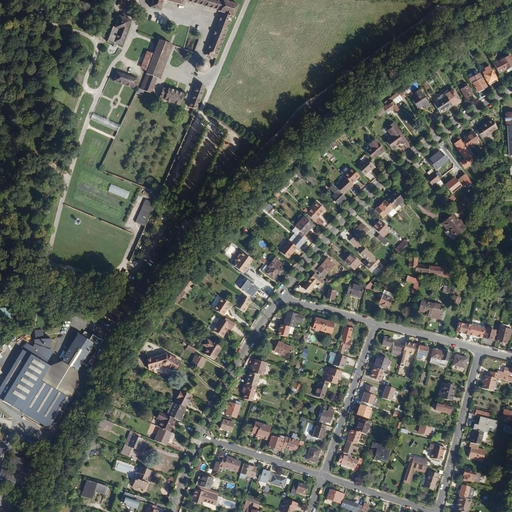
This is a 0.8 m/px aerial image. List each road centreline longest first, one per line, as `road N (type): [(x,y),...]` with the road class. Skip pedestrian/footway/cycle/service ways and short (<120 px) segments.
road 1 (unclassified): [(113,329),(163,261),(273,143),(329,91),(461,0)]
road 2 (residential): [(511,88),(371,192),(278,296)]
road 3 (residential): [(483,351),(437,511)]
road 4 (residential): [(375,323),(323,477)]
road 5 (residential): [(278,296),(199,435)]
road 6 (residential): [(323,477),(199,435)]
